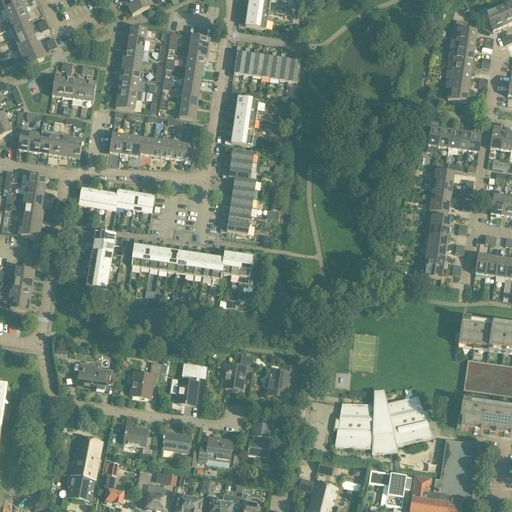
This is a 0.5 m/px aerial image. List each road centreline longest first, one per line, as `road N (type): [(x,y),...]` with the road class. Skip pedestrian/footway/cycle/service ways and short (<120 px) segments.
road 1 (residential): [(301,418),(240,410),(216,425),(50,402),(39,347)]
road 2 (residential): [(67,176),(207,182),(228,23)]
road 3 (residential): [(472,230),(498,59),(511,53)]
road 4 (residential): [(39,347),(67,176)]
